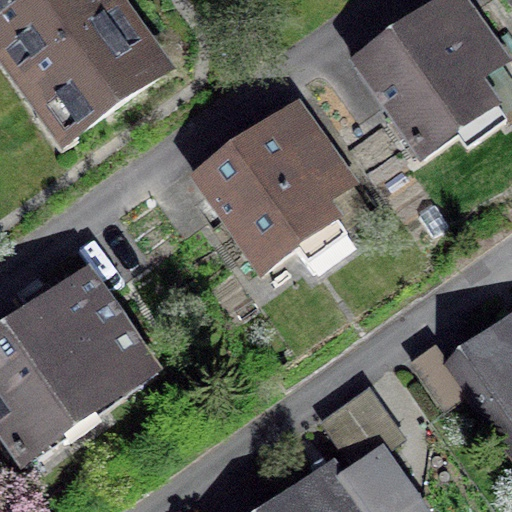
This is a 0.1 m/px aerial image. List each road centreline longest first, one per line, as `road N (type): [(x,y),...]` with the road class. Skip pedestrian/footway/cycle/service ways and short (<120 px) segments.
road 1 (residential): [(0,291),(435,0)]
road 2 (residential): [(168,511),(511,282)]
